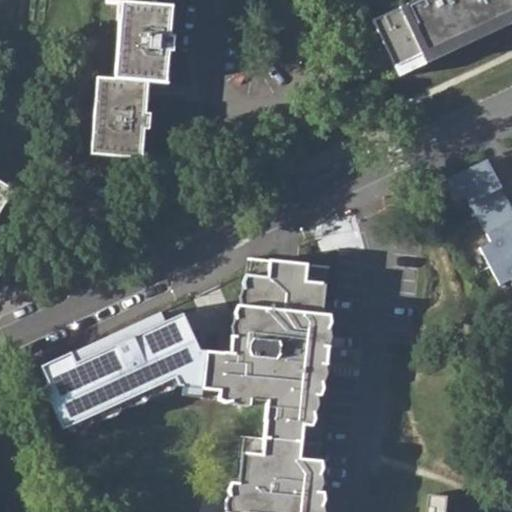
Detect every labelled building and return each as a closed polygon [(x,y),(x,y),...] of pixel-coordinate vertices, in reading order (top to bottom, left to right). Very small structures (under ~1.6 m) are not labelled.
[(511,0),(412,0),(369,21),(396,75),(511,21),(511,0)] [(167,37),(170,8),(152,6),(123,3),(122,19),(119,19),(114,81),(144,83),(160,84),(161,66),(164,66),(166,54),(170,54),(172,38),(167,37)] [(114,81),(97,78),(91,156),(136,159),(137,143),(141,143),(142,131),(147,131),(148,114),(144,114),(144,83),(114,81)] [(453,180),(441,185),(454,209),(465,203),(476,224),(500,211),(489,189),(495,186),(484,165),(453,180)] [(0,209),(11,192),(0,185),(0,209)] [(511,233),(500,211),(476,224),(488,247),(477,253),(487,272),(511,258),(511,233)] [(325,267),(244,258),(240,306),(235,306),(233,337),(230,336),(229,355),(205,353),(199,397),(209,398),(248,402),(249,393),(266,395),(262,438),(240,436),(235,484),(230,483),(228,508),(227,511),(318,511),(320,494),(315,493),(325,396),(317,395),(320,365),(338,367),(340,349),(321,347),(325,316),(320,316),(325,267)] [(511,258),(487,272),(498,292),(509,286),(511,292),(511,258)] [(161,313),(40,371),(51,397),(44,400),(62,438),(173,386),(177,391),(199,397),(205,353),(182,318),(165,324),(161,313)] [(338,367),(356,369),(358,351),(340,349),(338,367)] [(425,511),(443,511),(445,496),(427,495),(425,511)]
